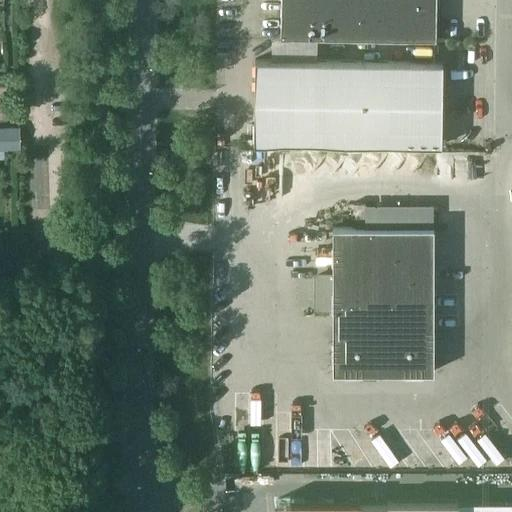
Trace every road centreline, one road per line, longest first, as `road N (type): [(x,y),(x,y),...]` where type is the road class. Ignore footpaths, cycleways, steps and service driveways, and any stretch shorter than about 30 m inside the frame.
road 1 (unknown): [(481,381),(467,395),(319,404),(273,387),(261,371),(235,239),(332,208),(374,206),(440,209),(496,243)]
road 2 (unclassified): [(143,499),(145,0)]
road 3 (unknown): [(243,511),(239,492),(451,489),(469,492),(477,511)]
road 4 (unknown): [(481,381),(491,350),(496,243)]
road 5 (unclassified): [(511,128),(505,128),(506,0)]
